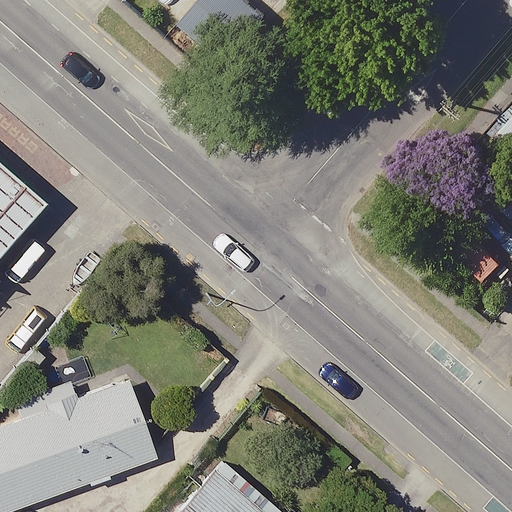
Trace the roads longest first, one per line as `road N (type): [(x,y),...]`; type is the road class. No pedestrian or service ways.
road 1 (secondary): [(0,22),(255,247)]
road 2 (secondary): [(255,247),(511,467)]
road 3 (residential): [(255,247),(470,0)]
